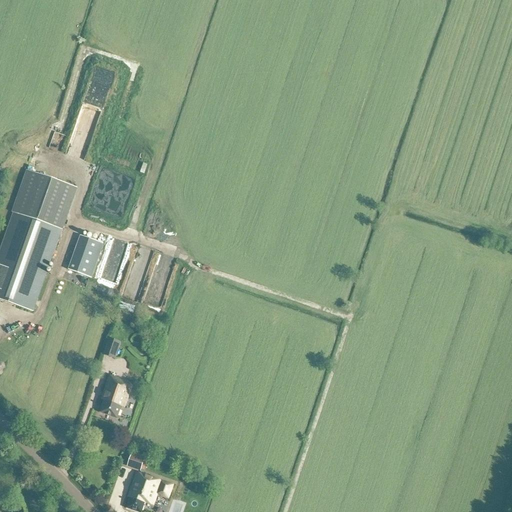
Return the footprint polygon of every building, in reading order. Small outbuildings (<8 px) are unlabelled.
[(0,300),(33,312),(62,230),(77,188),(28,171),(0,251),(0,300)] [(91,279),(103,245),(81,237),(69,271),(91,279)] [(132,322),(134,316),(120,311),(118,317),(132,322)] [(115,360),(121,343),(109,339),(103,356),(115,360)] [(124,409),(132,386),(125,383),(126,382),(110,376),(101,400),(104,402),(100,413),(117,420),(121,407),(124,409)] [(144,472),(148,460),(145,459),(145,458),(132,453),(127,467),(140,472),(141,470),(144,472)] [(173,486),(137,473),(131,492),(132,493),(127,509),(136,511),(141,511),(145,503),(153,506),(155,499),(157,495),(168,499),(173,486)]
